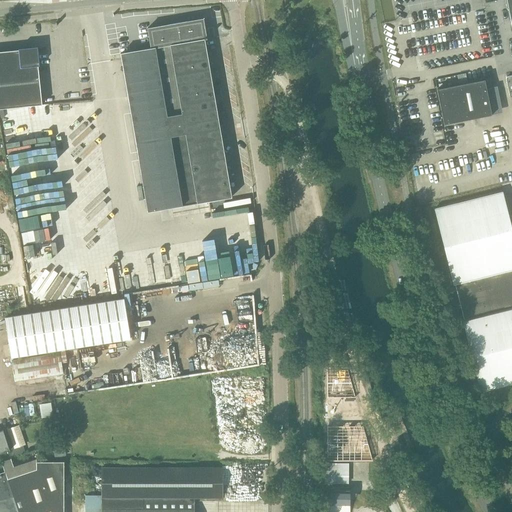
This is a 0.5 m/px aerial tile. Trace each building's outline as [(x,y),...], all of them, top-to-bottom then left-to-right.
[(232,206),(231,198),(204,40),(206,39),(204,27),(207,26),(206,22),(203,22),(203,19),(147,29),(151,49),(116,55),(114,45),(103,47),(106,67),(120,146),(136,143),(139,162),(115,167),(123,216),(197,204),(198,211),(232,206)] [(0,80),(39,77),(38,66),(39,66),(39,65),(37,65),(36,49),(0,52),(0,80)] [(39,77),(0,80),(0,109),(42,105),(39,77)] [(485,82),(438,92),(445,124),(492,115),(485,82)] [(511,231),(502,192),(434,209),(453,285),(455,285),(464,320),(462,321),(481,393),(511,385),(511,231)] [(219,283),(169,290),(171,302),(220,295),(219,283)] [(130,339),(124,299),(5,318),(11,358),(130,339)] [(59,353),(11,361),(14,382),(63,375),(59,353)] [(326,368),(327,398),(355,398),(347,367),(326,368)] [(25,446),(18,426),(8,430),(15,449),(25,446)] [(327,426),(327,461),(372,460),(363,426),(327,426)] [(2,431),(0,431),(0,453),(9,451),(2,431)] [(66,456),(65,450),(64,445),(52,447),(54,458),(66,456)] [(36,469),(7,479),(4,473),(0,474),(0,511),(63,511),(63,462),(36,462),(36,469)] [(193,511),(193,499),(222,499),(222,468),(101,468),(102,496),(85,496),(85,511),(193,511)]
